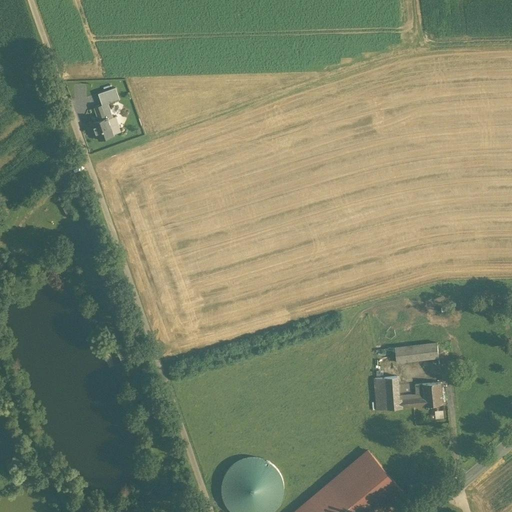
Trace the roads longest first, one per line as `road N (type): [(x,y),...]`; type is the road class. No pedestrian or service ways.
road 1 (unclassified): [(210,511),(31,0)]
road 2 (track): [(87,157),(421,47),(511,44)]
